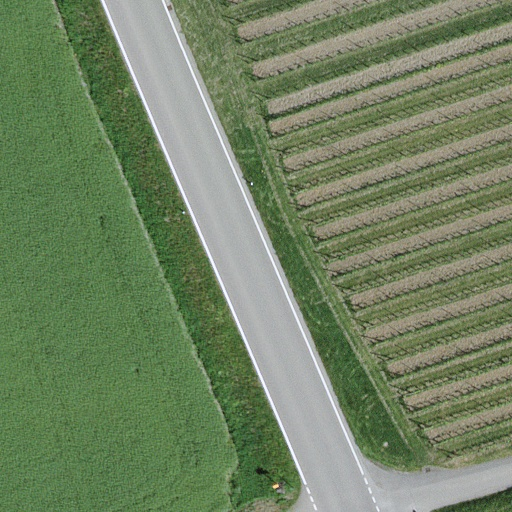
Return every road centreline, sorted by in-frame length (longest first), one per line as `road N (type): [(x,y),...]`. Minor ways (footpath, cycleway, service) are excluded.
road 1 (tertiary): [(343,511),(131,0)]
road 2 (track): [(381,511),(511,472)]
